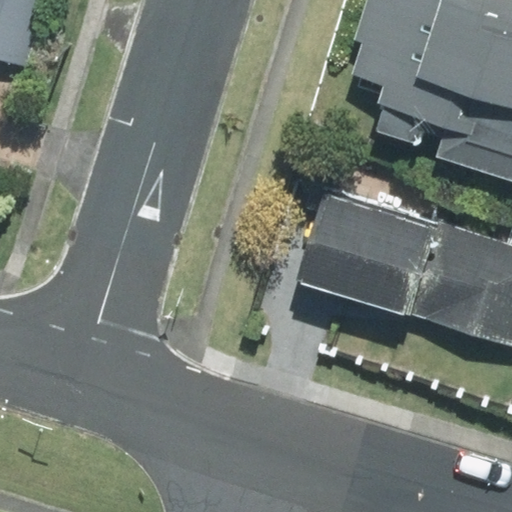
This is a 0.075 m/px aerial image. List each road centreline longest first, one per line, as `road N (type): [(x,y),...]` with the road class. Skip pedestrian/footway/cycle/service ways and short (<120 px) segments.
road 1 (residential): [(84,380),(202,0)]
road 2 (residential): [(481,511),(279,444)]
road 3 (residential): [(279,444),(84,380)]
